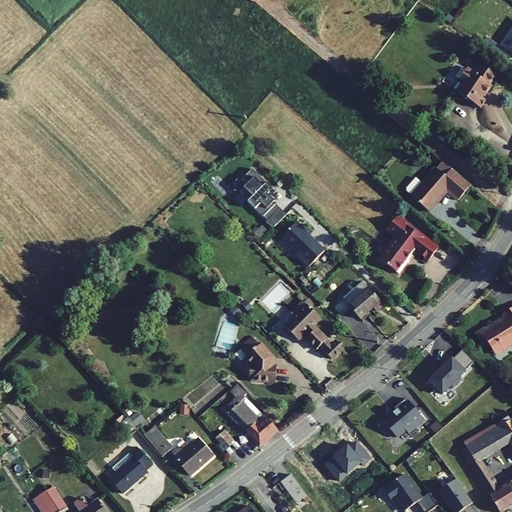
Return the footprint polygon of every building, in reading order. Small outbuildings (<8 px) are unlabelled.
[(462,84),(456,93),(480,108),(487,98),(484,96),(491,86),(489,84),(495,75),(481,65),(475,75),(466,69),(458,81),(462,84)] [(452,169),(443,161),(437,169),(445,176),(452,169)] [(458,201),(471,186),(452,169),(445,176),(437,169),(436,168),(422,184),(416,178),(406,188),(406,191),(412,196),(411,197),(429,212),(447,191),(458,201)] [(267,184),(252,169),(242,179),(247,185),(241,191),(250,200),(248,202),(263,217),(276,204),(274,202),(274,201),(267,194),(269,192),(264,187),(267,184)] [(215,188),(222,181),(217,175),(210,182),(215,188)] [(292,209),(267,184),(264,187),(269,192),(267,194),(274,201),(274,202),(276,204),(263,217),(267,221),(269,218),(276,225),(292,209)] [(378,258),(398,274),(407,262),(407,261),(415,251),(428,261),(438,247),(405,223),(404,224),(396,217),(391,223),(400,230),(395,236),(378,258)] [(266,222),(272,228),(276,225),(269,218),(267,221),(266,222)] [(297,256),(309,267),(324,251),(296,223),(282,237),(299,254),(297,256)] [(395,236),(400,230),(391,223),(386,230),(395,236)] [(415,251),(407,261),(407,262),(409,263),(417,252),(415,251)] [(376,311),(383,305),(362,282),(343,299),(350,307),(359,317),(360,318),(373,307),(376,311)] [(304,302),(311,309),(314,305),(308,299),(304,302)] [(241,304),(247,310),(251,307),(244,301),(241,304)] [(306,339),(317,350),(320,347),(327,340),(313,326),(320,318),(311,309),(304,302),(304,301),(293,312),(296,316),(283,330),(291,338),(293,335),(298,340),(303,336),(307,331),(310,335),(306,339)] [(231,311),(237,317),(242,311),(236,306),(231,311)] [(359,317),(350,307),(343,312),(353,323),(359,317)] [(511,307),(502,314),(507,321),(503,324),(501,321),(497,321),(476,335),(483,345),(487,342),(492,351),(500,346),(502,349),(503,351),(511,344),(511,307)] [(273,366),(274,358),(261,344),(259,345),(255,340),(252,337),(240,348),(247,356),(245,358),(252,366),(252,368),(250,370),(250,375),(252,377),(251,382),(276,383),(276,366),(273,366)] [(333,346),(327,340),(320,347),(325,353),(333,346)] [(333,346),(325,353),(331,359),(342,349),(336,343),(333,346)] [(475,363),(463,351),(430,381),(443,395),(451,387),(453,388),(461,381),(459,379),(475,363)] [(246,432),(259,419),(258,418),(262,414),(244,397),(246,394),(237,385),(230,392),(236,398),(224,410),(246,432)] [(424,419),(406,397),(395,406),(397,408),(382,420),(396,436),(405,429),(408,432),(424,419)] [(480,439),(510,421),(503,409),(476,425),(473,421),(458,430),(465,443),(478,435),(480,439)] [(137,424),(142,419),(136,412),(131,417),(137,424)] [(116,421),(120,424),(127,418),(123,415),(116,421)] [(259,419),(246,432),(259,446),(278,430),(264,415),(259,419)] [(130,436),(138,429),(128,417),(127,418),(120,424),(130,436)] [(467,447),(460,451),(499,511),(502,511),(510,507),(500,489),(480,460),(509,442),(511,446),(511,419),(510,421),(480,439),(478,435),(465,443),(467,447)] [(144,435),(162,457),(172,448),(154,427),(144,435)] [(234,444),(235,443),(224,431),(215,438),(226,451),(234,444)] [(175,459),(190,476),(213,456),(198,439),(189,447),(183,441),(177,446),(180,448),(174,453),(177,457),(175,459)] [(226,451),(236,464),(247,455),(240,447),(242,446),(237,441),(235,443),(234,444),(226,451)] [(349,448),(347,446),(324,464),(338,481),(361,463),(364,467),(372,460),(357,442),(349,448)] [(122,494),(148,472),(146,470),(153,465),(137,447),(112,469),(116,473),(109,479),(122,494)] [(291,474),(281,481),(297,502),(306,496),(291,474)] [(422,498),(405,475),(384,491),(391,501),(395,498),(406,511),(418,503),(424,511),(428,511),(438,505),(429,493),(422,498)] [(473,503),(456,480),(440,491),(454,511),(459,511),(462,510),(462,509),(467,505),(469,506),(473,503)] [(511,506),(511,489),(509,484),(500,489),(510,507),(511,506)] [(60,511),(67,507),(53,487),(46,491),(60,511)] [(60,511),(46,491),(39,496),(48,508),(42,511),(60,511)] [(42,511),(48,508),(39,496),(33,500),(41,511),(42,511)] [(75,502),(74,505),(79,511),(106,511),(98,499),(88,506),(83,499),(81,498),(75,502)]
